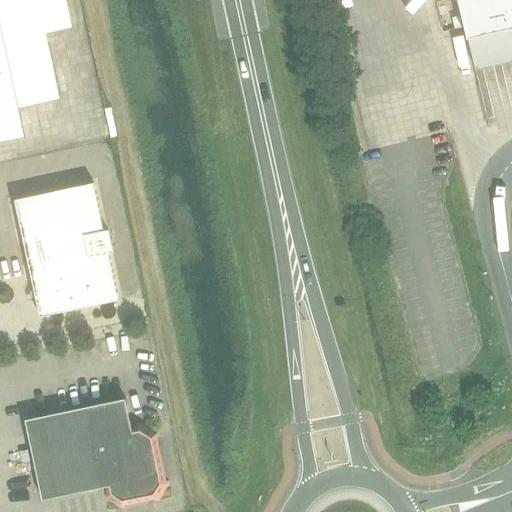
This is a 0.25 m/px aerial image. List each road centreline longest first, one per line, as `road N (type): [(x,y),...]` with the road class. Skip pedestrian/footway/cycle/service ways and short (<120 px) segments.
road 1 (primary): [(271,145),(310,486)]
road 2 (primary): [(363,474),(271,145)]
road 3 (primary): [(271,145),(236,0)]
road 4 (unclassified): [(511,299),(492,219),(497,187),(511,163)]
